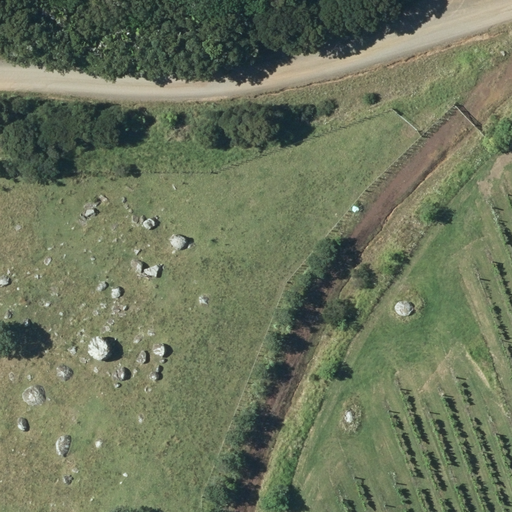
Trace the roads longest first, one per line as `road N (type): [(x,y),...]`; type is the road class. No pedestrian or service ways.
road 1 (unclassified): [(511,7),(311,67),(176,91),(0,77)]
road 2 (track): [(511,74),(386,201),(323,301),(258,468),(249,511)]
